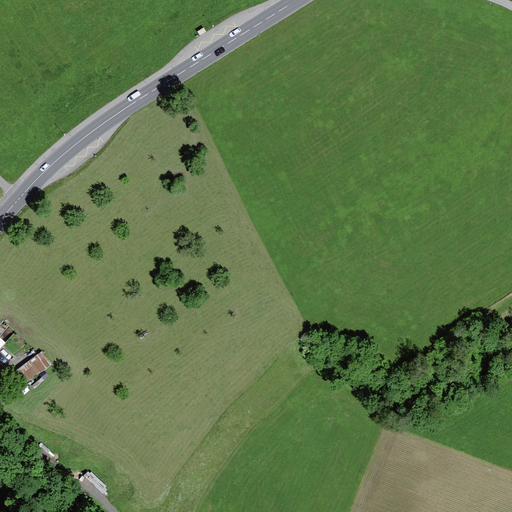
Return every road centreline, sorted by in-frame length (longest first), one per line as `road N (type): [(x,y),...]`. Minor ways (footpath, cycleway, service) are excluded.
road 1 (secondary): [(0,219),(93,130),(296,0)]
road 2 (track): [(113,511),(0,421)]
